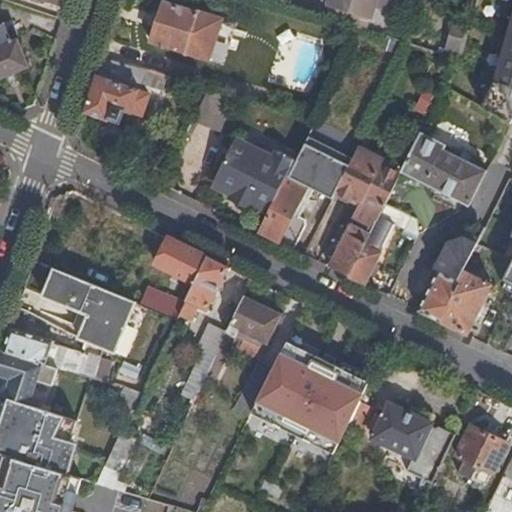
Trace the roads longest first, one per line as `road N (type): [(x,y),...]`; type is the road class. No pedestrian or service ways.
road 1 (residential): [(511,383),(44,151)]
road 2 (tertiary): [(95,0),(44,151)]
road 3 (unknown): [(396,325),(432,245),(485,210)]
road 4 (tertiary): [(44,151),(0,282)]
